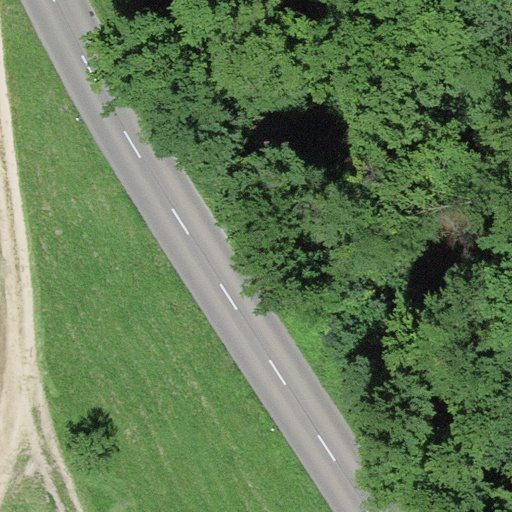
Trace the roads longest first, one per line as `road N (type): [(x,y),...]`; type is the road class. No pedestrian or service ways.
road 1 (secondary): [(49,0),(118,136),(368,511)]
road 2 (track): [(335,0),(306,127),(241,319)]
road 3 (track): [(0,177),(14,296),(14,368),(0,454)]
road 4 (track): [(65,511),(9,397)]
